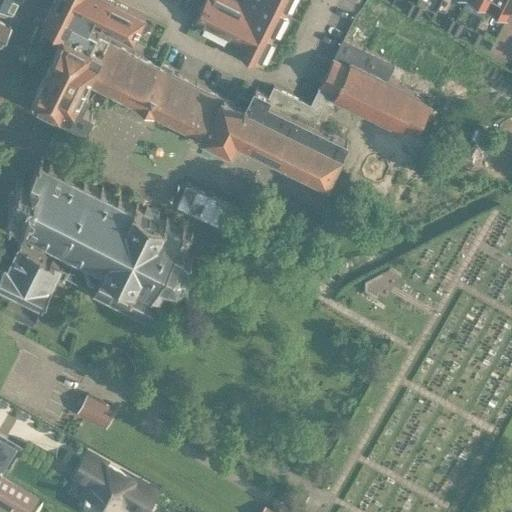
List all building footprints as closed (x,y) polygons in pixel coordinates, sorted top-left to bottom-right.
[(0,0),(0,4),(12,11),(17,0),(0,0)] [(145,15),(113,0),(53,0),(42,22),(64,32),(70,18),(96,30),(100,23),(133,39),(145,15)] [(238,0),(203,0),(190,28),(195,20),(237,41),(234,48),(262,62),(292,0),(243,0),(242,2),(238,0)] [(410,14),(415,4),(408,0),(402,11),(410,14)] [(511,4),(511,0),(490,0),(488,6),(507,16),(511,4)] [(415,4),(410,14),(417,18),(422,7),(415,4)] [(450,31),(455,20),(448,16),(442,27),(450,31)] [(32,98),(31,99),(59,113),(59,111),(77,120),(83,123),(86,125),(93,110),(82,105),(89,90),(85,88),(90,80),(139,103),(139,105),(154,112),(154,111),(233,149),(239,138),(274,155),(275,153),(330,180),(359,121),(414,148),(446,84),(346,35),(347,35),(345,34),(311,104),(291,94),(273,86),(268,95),(254,88),(252,93),(250,92),(247,98),(238,93),(233,102),(170,71),(172,67),(162,62),(161,62),(159,66),(156,64),(107,40),(109,36),(96,30),(70,18),(64,32),(32,98)] [(0,42),(2,44),(11,26),(0,20),(0,42)] [(462,24),(455,20),(450,31),(457,34),(462,24)] [(469,40),(476,44),(481,33),(474,30),(469,40)] [(496,86),(506,93),(511,84),(511,83),(503,77),(496,86)] [(2,309),(4,310),(31,323),(59,266),(66,269),(64,274),(93,289),(92,291),(149,318),(168,279),(176,280),(177,284),(179,283),(178,280),(187,277),(188,279),(191,277),(188,274),(192,266),(195,267),(196,264),(192,264),(191,256),(194,254),(193,252),(189,254),(183,248),(191,233),(195,232),(194,230),(190,230),(185,228),(187,225),(184,224),(183,227),(168,220),(169,216),(167,215),(165,219),(158,215),(159,212),(147,206),(146,209),(138,205),(139,202),(136,201),(135,204),(121,197),(122,194),(120,192),(118,196),(103,188),(105,185),(102,184),(100,187),(86,179),(87,176),(67,167),(66,170),(51,163),(53,160),(50,159),(49,161),(42,158),(44,156),(41,155),(40,157),(37,156),(36,158),(39,159),(28,180),(24,178),(25,177),(21,175),(20,177),(17,175),(16,178),(18,180),(12,191),(10,190),(8,194),(11,195),(10,197),(13,199),(15,197),(19,199),(9,219),(4,217),(3,219),(7,221),(6,224),(9,225),(10,223),(17,226),(15,229),(18,230),(19,228),(33,235),(29,243),(19,238),(8,261),(3,259),(0,265),(0,280),(13,287),(2,309)] [(189,185),(180,204),(211,219),(220,199),(189,185)] [(339,227),(290,205),(284,218),(333,241),(339,227)] [(94,420),(105,426),(115,409),(86,393),(77,410),(94,420)] [(0,472),(1,473),(16,446),(0,437),(0,472)] [(122,500),(131,505),(133,501),(135,502),(142,488),(141,487),(142,485),(150,490),(151,488),(88,453),(76,474),(94,484),(87,495),(86,494),(84,499),(85,500),(82,505),(94,511),(114,511),(116,510),(122,500)] [(0,507),(7,511),(27,511),(36,496),(0,474),(0,507)]
